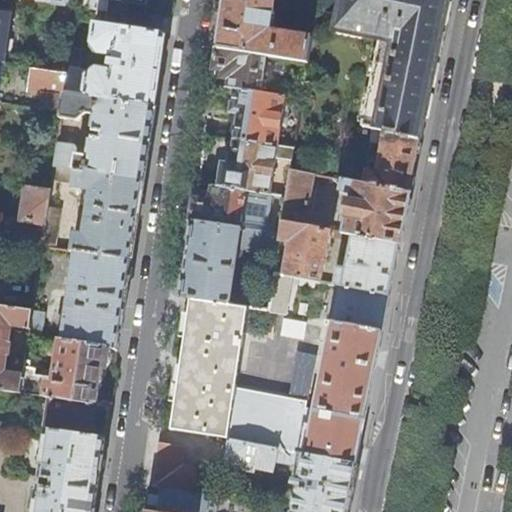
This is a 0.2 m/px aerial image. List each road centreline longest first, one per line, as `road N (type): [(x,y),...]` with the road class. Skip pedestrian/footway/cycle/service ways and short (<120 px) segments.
road 1 (tertiary): [(469,0),(373,511)]
road 2 (residential): [(196,0),(119,511)]
